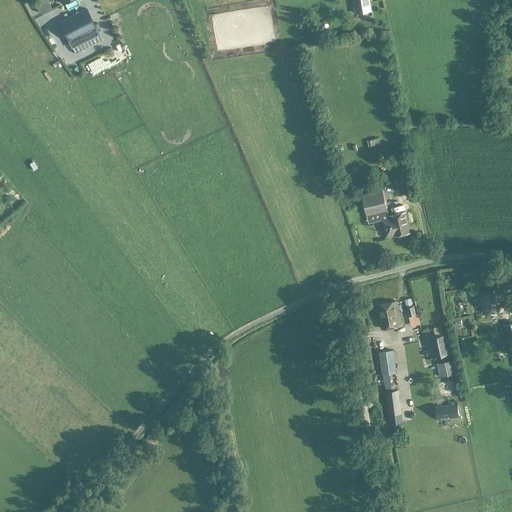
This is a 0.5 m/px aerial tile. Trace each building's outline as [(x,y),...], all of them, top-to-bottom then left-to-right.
[(45,0),(36,5),(39,11),(44,13),(52,8),(47,0),(45,0)] [(372,10),(370,0),(353,0),(356,13),(372,10)] [(94,27),(87,11),(60,24),(67,40),(94,27)] [(98,60),(86,64),(89,71),(100,67),(98,60)] [(394,234),(394,235),(411,231),(406,211),(390,215),(388,216),(387,210),(383,190),(363,195),(367,215),(380,212),(382,219),(382,220),(386,236),(394,234)] [(475,266),(461,267),(463,277),(476,275),(475,266)] [(499,286),(479,289),(484,313),(503,309),(499,286)] [(404,299),(408,316),(416,314),(414,305),(416,305),(414,296),(404,299)] [(378,304),(382,328),(401,325),(397,301),(378,304)] [(431,337),(435,356),(448,354),(444,335),(431,337)] [(395,372),(393,350),(379,351),(382,373),(395,372)] [(456,373),(453,360),(438,363),(440,377),(456,373)] [(401,413),(398,389),(386,390),(389,414),(401,413)] [(459,416),(457,401),(449,402),(450,405),(436,407),(438,419),(459,416)]
